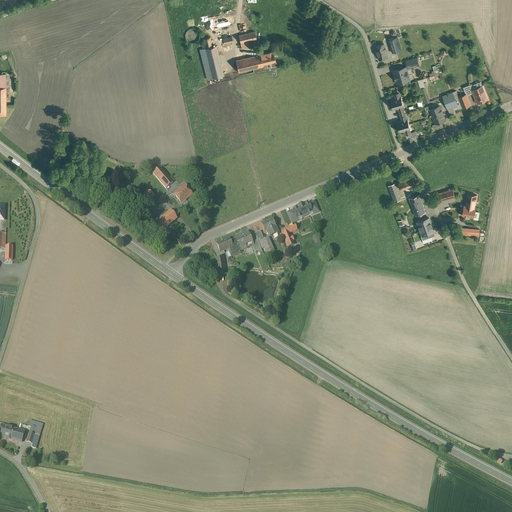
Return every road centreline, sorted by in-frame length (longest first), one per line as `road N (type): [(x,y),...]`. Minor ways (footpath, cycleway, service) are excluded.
road 1 (secondary): [(511,482),(363,400),(171,275)]
road 2 (unclassified): [(190,251),(226,296),(351,377),(457,439),(511,456)]
road 3 (tertiary): [(190,251),(207,236),(401,153)]
road 4 (unclassified): [(511,359),(401,153)]
road 5 (secondary): [(171,275),(0,147)]
road 6 (unclassified): [(0,356),(37,221),(28,190),(0,165)]
road 7 (unclassified): [(401,153),(363,35),(316,0)]
road 8 (tertiary): [(401,153),(511,105)]
